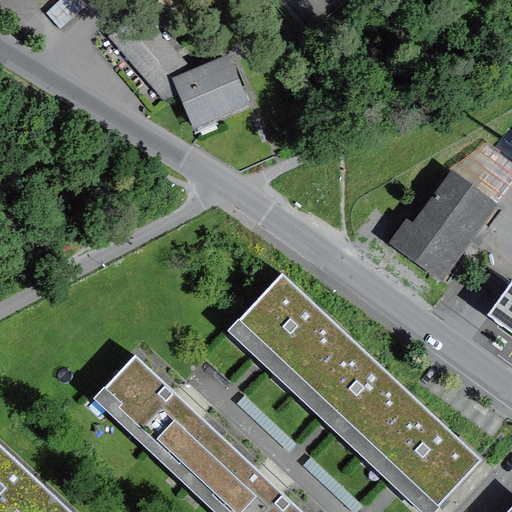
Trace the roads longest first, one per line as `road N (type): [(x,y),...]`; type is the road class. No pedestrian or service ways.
road 1 (unclassified): [(511,390),(233,189)]
road 2 (unclassified): [(233,189),(0,46)]
road 3 (residential): [(0,313),(233,189)]
